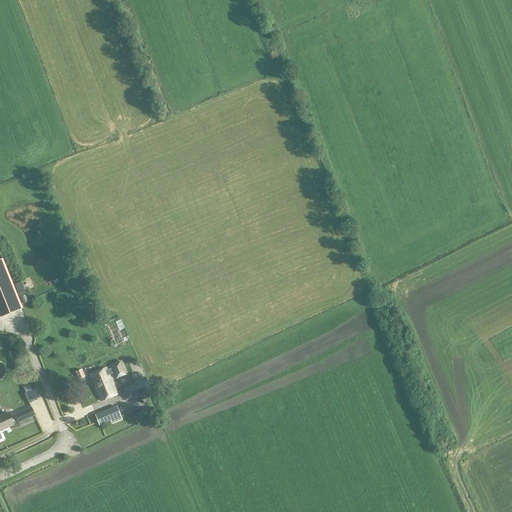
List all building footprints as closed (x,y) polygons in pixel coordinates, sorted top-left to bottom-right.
[(22,308),(2,259),(0,260),(0,314),(1,317),(22,308)] [(117,328),(113,330),(117,343),(122,341),(117,328)] [(117,394),(110,378),(109,375),(114,373),(116,378),(126,374),(121,361),(111,366),(112,368),(107,370),(106,368),(90,374),(101,401),(117,394)] [(76,372),(79,379),(85,377),(82,370),(76,372)] [(147,380),(131,387),(124,390),(128,399),(151,390),(147,380)] [(42,396),(38,388),(25,394),(28,401),(42,396)] [(40,399),(33,401),(36,413),(43,412),(40,399)] [(120,416),(116,406),(102,412),(106,422),(120,416)] [(16,417),(11,418),(8,413),(0,416),(0,430),(14,425),(13,423),(18,421),(19,423),(36,416),(32,407),(15,415),(16,417)]
